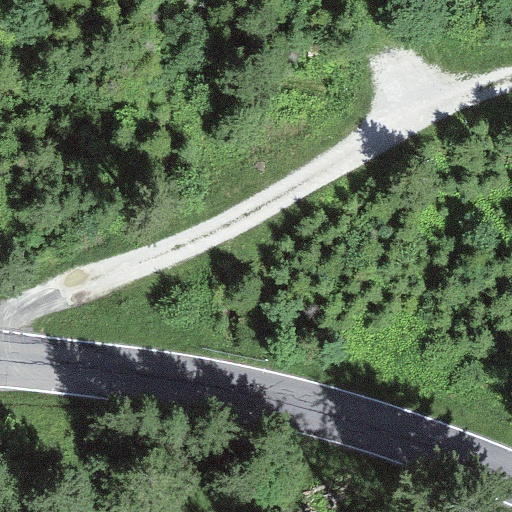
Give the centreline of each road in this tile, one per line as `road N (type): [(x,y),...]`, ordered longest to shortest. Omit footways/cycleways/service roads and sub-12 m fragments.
road 1 (track): [(0,307),(132,270),(201,238),(438,97),(511,71)]
road 2 (tertiary): [(511,469),(347,413),(0,357)]
